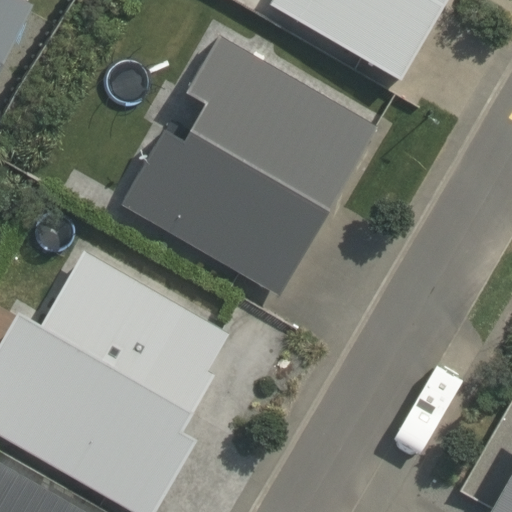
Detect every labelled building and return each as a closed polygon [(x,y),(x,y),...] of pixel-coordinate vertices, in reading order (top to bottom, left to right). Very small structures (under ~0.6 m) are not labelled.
[(0,0),(0,66),(34,3),(28,0),(0,0)] [(268,0),(266,3),(400,78),(443,0),(268,0)] [(114,204),(280,299),(381,125),(218,31),(184,89),(202,99),(180,137),(160,125),(114,204)] [(0,431),(141,511),(150,511),(196,433),(179,424),(210,370),(204,366),(224,331),(81,250),(37,326),(13,312),(0,335),(0,431)] [(0,511),(93,511),(0,458),(0,511)] [(511,511),(511,480),(493,511),(511,511)]
